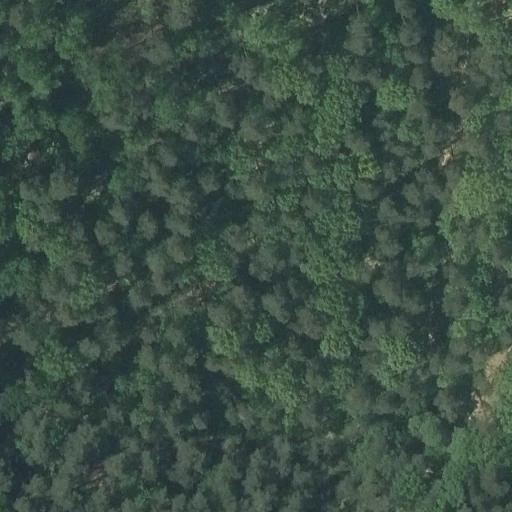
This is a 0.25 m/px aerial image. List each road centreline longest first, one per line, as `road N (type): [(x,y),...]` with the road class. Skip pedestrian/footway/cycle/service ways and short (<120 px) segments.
road 1 (track): [(319,0),(326,80),(323,511)]
road 2 (track): [(324,430),(435,245),(494,0)]
